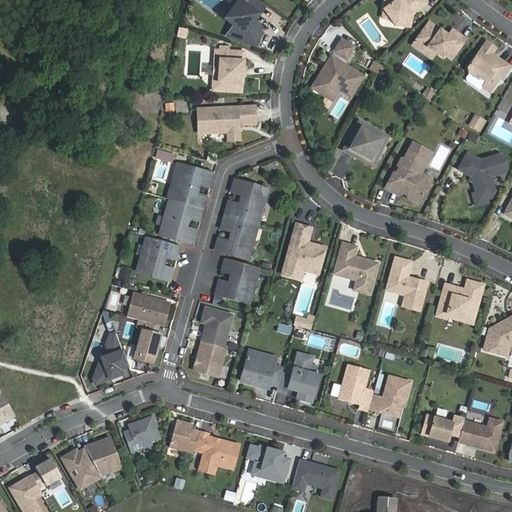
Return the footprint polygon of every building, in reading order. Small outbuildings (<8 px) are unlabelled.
[(228,0),(235,5),(230,11),(235,16),(236,19),(232,25),(234,26),(230,37),(239,40),(240,38),(247,40),(246,42),(255,45),(259,35),(257,34),(257,32),(261,28),(253,21),(254,20),(252,17),(256,12),(254,11),(260,4),(255,0),(228,0)] [(396,0),(384,0),(382,18),(390,19),(395,26),(403,20),(410,22),(412,14),(427,3),(424,0),(402,0),(402,2),(397,1),(396,0)] [(264,7),(260,4),(254,11),(256,12),(252,17),(254,20),(264,7)] [(224,19),(232,25),(236,19),(235,16),(230,11),(224,19)] [(448,36),(429,22),(417,39),(436,52),(443,58),(445,55),(452,59),(466,40),(453,30),(448,36)] [(342,39),(334,52),(347,60),(354,47),(342,39)] [(417,39),(413,45),(432,58),(436,52),(417,39)] [(496,49),(486,42),(467,68),(468,74),(477,80),(478,78),(485,83),(482,88),(489,93),(499,79),(501,81),(511,68),(499,60),(496,60),(491,56),(496,49)] [(220,47),(220,51),(220,59),(214,63),(213,77),(218,82),(218,91),(241,92),(242,76),(243,68),(244,52),(228,51),(228,47),(220,47)] [(351,98),(364,77),(331,56),(311,88),(332,102),(339,93),(344,94),(351,98)] [(381,72),(376,80),(381,83),(385,74),(381,72)] [(426,87),(422,95),(430,100),(435,91),(426,87)] [(174,103),(164,103),(164,112),(174,112),(174,103)] [(254,107),(197,110),(198,134),(227,132),(228,141),(239,141),(238,125),(255,124),(254,107)] [(483,120),(475,116),(470,125),(478,129),(483,120)] [(359,121),(357,125),(370,132),(372,128),(359,121)] [(357,125),(343,150),(356,157),(358,153),(375,162),(380,154),(375,151),(384,134),(372,128),(370,132),(357,125)] [(464,138),(467,133),(461,130),(458,135),(464,138)] [(389,137),(384,134),(375,151),(380,154),(389,137)] [(431,153),(413,143),(403,160),(401,159),(398,166),(400,167),(396,175),(394,173),(385,189),(398,196),(402,189),(407,192),(408,196),(419,202),(431,180),(420,174),(431,153)] [(173,162),(175,154),(157,150),(156,159),(173,162)] [(344,178),(352,157),(338,151),(330,172),(344,178)] [(358,153),(356,157),(373,166),(375,162),(358,153)] [(467,153),(458,170),(471,177),(475,179),(473,183),(476,192),(477,196),(484,200),(488,199),(491,198),(495,191),(491,177),(505,172),(507,168),(504,157),(499,154),(480,160),(467,153)] [(198,184),(202,171),(182,165),(162,236),(182,242),(182,241),(186,228),(189,218),(189,215),(199,218),(204,199),(195,197),(195,194),(198,184)] [(202,171),(198,184),(208,187),(211,173),(202,171)] [(218,241),(216,251),(245,259),(265,188),(236,180),(233,189),(243,192),(242,195),(239,205),(235,218),(232,232),(229,241),(228,244),(218,241)] [(476,192),(472,193),(476,207),(489,203),(488,199),(484,200),(477,196),(476,192)] [(408,196),(407,198),(418,204),(419,202),(408,196)] [(239,205),(229,202),(226,215),(222,229),(232,232),(235,218),(239,205)] [(312,229),(296,225),(282,275),(301,280),(305,266),(319,269),(325,248),(308,243),(312,229)] [(186,228),(182,241),(192,244),(196,231),(186,228)] [(165,256),(169,243),(149,237),(139,273),(169,281),(171,272),(162,269),(162,266),(165,256)] [(178,246),(169,243),(165,256),(175,259),(178,246)] [(357,247),(342,243),(334,274),(356,280),(354,290),(369,295),(378,263),(354,257),(357,247)] [(411,263),(395,258),(386,290),(405,295),(402,307),(419,311),(427,283),(407,278),(411,263)] [(227,259),(224,268),(234,271),(233,274),(230,284),(226,297),(246,303),(256,267),(227,259)] [(130,271),(121,269),(119,277),(128,280),(130,271)] [(220,281),(217,294),(226,297),(230,284),(220,281)] [(476,303),(478,303),(483,285),(467,281),(465,290),(464,293),(455,290),(456,287),(445,285),(437,316),(447,319),(447,317),(448,314),(464,318),(465,313),(472,315),(476,303)] [(146,322),(159,326),(161,318),(166,320),(170,303),(134,293),(127,317),(146,322)] [(448,314),(447,317),(473,324),(478,303),(476,303),(472,315),(465,313),(464,318),(448,314)] [(201,341),(224,347),(233,315),(221,311),(219,316),(215,315),(216,310),(205,307),(202,319),(207,320),(206,324),(201,341)] [(310,330),(314,318),(309,316),(308,321),(296,318),(294,326),(310,330)] [(511,316),(490,330),(484,350),(504,355),(507,344),(511,340),(511,316)] [(111,322),(106,324),(109,332),(114,330),(111,322)] [(131,340),(135,324),(126,322),(123,339),(131,340)] [(161,335),(157,334),(159,326),(146,322),(144,330),(142,330),(134,359),(154,364),(161,335)] [(292,327),(279,324),(277,332),(290,335),(292,327)] [(120,370),(129,367),(116,333),(110,335),(106,345),(110,355),(101,358),(93,379),(95,384),(122,374),(120,370)] [(218,377),(226,348),(224,347),(201,341),(193,370),(218,377)] [(427,350),(421,349),(418,357),(424,359),(427,350)] [(247,358),(275,365),(277,357),(249,350),(247,358)] [(303,393),(301,400),(312,403),(320,375),(309,372),(311,363),(303,361),(305,355),(298,353),(291,376),(282,373),(278,386),(277,391),(286,394),(287,389),(299,392),(303,393)] [(313,357),(305,355),(303,361),(311,363),(313,357)] [(240,381),(268,389),(270,384),(278,386),(282,373),(283,368),(275,366),(275,365),(247,358),(240,381)] [(365,388),(370,370),(348,364),(339,399),(360,405),(359,409),(368,412),(369,409),(373,395),(374,391),(365,388)] [(406,399),(411,382),(389,376),(383,397),(373,395),(369,409),(389,415),(390,412),(397,408),(400,409),(402,403),(403,399),(406,399)] [(0,390),(0,423),(14,416),(0,390)] [(389,415),(398,417),(400,409),(397,408),(390,412),(389,415)] [(426,416),(421,434),(448,442),(450,434),(459,437),(464,422),(464,419),(455,416),(453,423),(426,416)] [(150,442),(159,438),(152,417),(132,424),(132,426),(129,427),(130,430),(123,433),(131,453),(151,445),(150,442)] [(459,437),(458,442),(494,452),(502,423),(489,419),(487,428),(464,422),(459,437)] [(194,450),(199,432),(192,430),(194,425),(177,420),(169,447),(193,453),(194,450)] [(207,437),(208,434),(199,432),(194,450),(204,453),(202,460),(216,464),(232,469),(239,446),(207,437)] [(110,438),(84,447),(85,448),(92,461),(101,476),(121,468),(110,438)] [(256,460),(259,448),(250,445),(246,457),(256,460)] [(283,483),(289,460),(281,457),(282,455),(275,453),(275,450),(260,446),(259,448),(256,460),(254,468),(268,472),(267,478),(283,483)] [(92,461),(85,448),(77,452),(84,465),(92,461)] [(77,452),(76,450),(61,458),(80,490),(101,477),(101,476),(92,461),(84,465),(77,452)] [(31,476),(38,488),(45,484),(46,486),(61,477),(50,459),(35,468),(38,472),(31,476)] [(214,474),(216,464),(202,460),(199,470),(214,474)] [(340,471),(299,460),(294,480),(306,484),(323,488),(321,497),(332,500),(340,471)] [(268,472),(254,468),(252,474),(267,478),(268,472)] [(38,488),(31,476),(10,488),(23,511),(40,511),(34,500),(42,495),(38,488)] [(143,482),(145,487),(151,485),(149,479),(143,482)] [(177,479),(175,486),(182,488),(184,481),(177,479)] [(294,480),(291,488),(303,492),(306,484),(294,480)] [(226,491),(224,499),(233,501),(235,494),(226,491)] [(395,511),(397,498),(378,496),(376,511),(395,511)]
